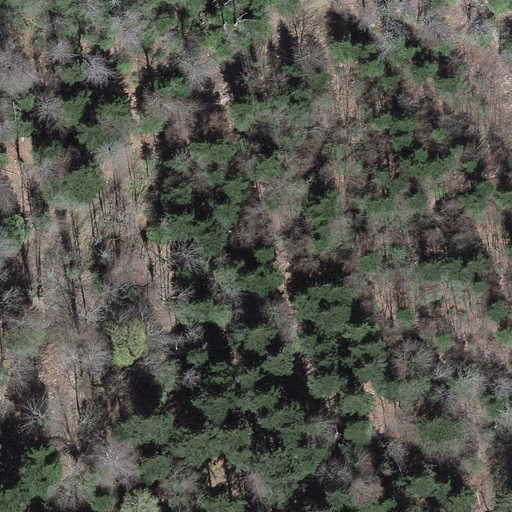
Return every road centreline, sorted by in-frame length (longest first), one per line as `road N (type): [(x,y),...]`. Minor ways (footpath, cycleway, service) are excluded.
road 1 (track): [(321,0),(193,93),(82,207),(57,312),(59,511)]
road 2 (track): [(57,312),(0,453)]
